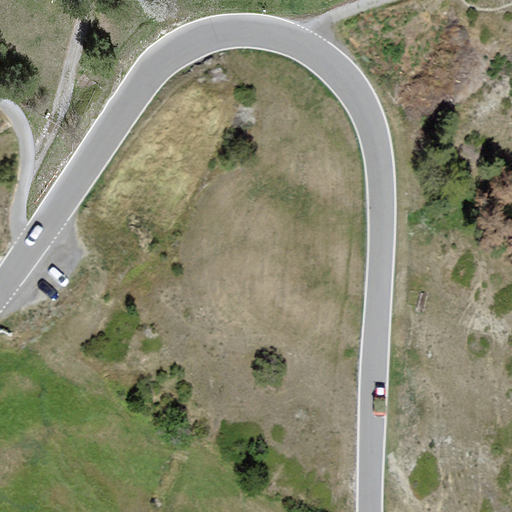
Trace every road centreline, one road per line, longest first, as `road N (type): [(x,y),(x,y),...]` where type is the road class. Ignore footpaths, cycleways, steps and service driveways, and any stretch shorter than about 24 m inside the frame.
road 1 (tertiary): [(369,511),(380,167),(368,115),(328,61),(309,47),(248,33),(178,48),(141,82),(26,255)]
road 2 (residential): [(26,255),(16,223),(24,131),(0,99)]
